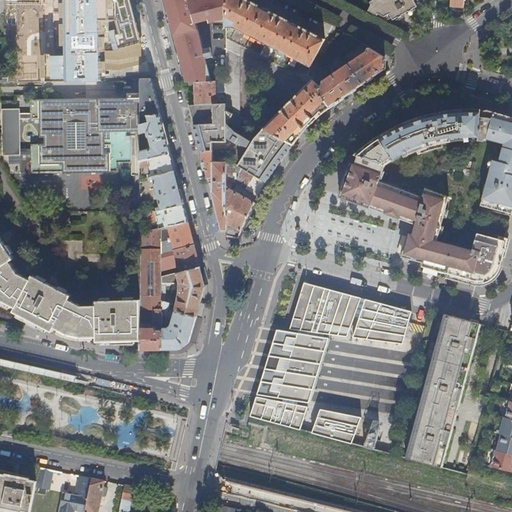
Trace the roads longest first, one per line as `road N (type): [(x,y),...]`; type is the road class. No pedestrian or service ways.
road 1 (residential): [(147,0),(212,254)]
road 2 (secondary): [(265,249),(281,199),(322,141),(427,58)]
road 3 (residential): [(265,249),(475,305),(511,290)]
road 4 (residential): [(192,486),(0,445)]
road 5 (secondary): [(217,371),(233,351),(265,249)]
road 6 (secondary): [(0,342),(123,370)]
road 7 (residential): [(427,58),(315,0)]
